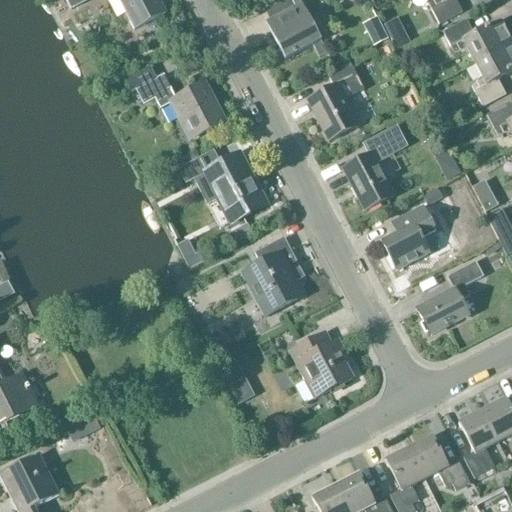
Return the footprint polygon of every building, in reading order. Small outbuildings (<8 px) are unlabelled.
[(46,0),(48,3),(52,0),(64,0),(70,11),(91,0),(117,0),(134,32),(166,15),(158,0),(46,0)] [(434,0),(428,7),(439,27),(462,15),(454,0),(434,0)] [(301,6),(265,24),(285,62),(312,47),(321,43),(301,6)] [(453,54),(468,52),(475,66),(511,47),(500,24),(474,38),(466,23),(443,35),(453,54)] [(405,38),(393,44),(398,53),(410,47),(405,38)] [(321,43),(312,47),(318,59),(327,55),(321,43)] [(511,74),(511,47),(475,66),(481,77),(471,88),(481,108),(505,95),(498,82),(511,74)] [(414,48),(399,55),(404,67),(419,60),(414,48)] [(335,90),(307,104),(328,144),(359,127),(346,102),(364,93),(350,66),(329,78),(335,90)] [(141,76),(124,84),(130,95),(136,92),(143,106),(155,100),(161,111),(170,106),(177,121),(188,141),(188,142),(202,134),(223,124),(204,87),(176,102),(170,92),(171,91),(163,77),(146,86),(141,76)] [(511,110),(510,106),(487,118),(497,137),(511,135),(511,110)] [(394,130),(375,140),(380,151),(343,171),(365,214),(395,198),(377,165),(405,150),(394,130)] [(446,136),(446,144),(458,144),(459,136),(446,136)] [(231,225),(266,207),(240,157),(216,169),(211,159),(184,172),(192,187),(207,179),(231,225)] [(456,169),(442,176),(446,184),(460,177),(456,169)] [(397,238),(382,246),(396,273),(428,257),(421,243),(435,235),(422,210),(391,226),(397,238)] [(502,213),(487,222),(496,239),(511,231),(502,213)] [(248,227),(237,232),(242,241),(252,236),(248,227)] [(284,240),(255,255),(261,267),(248,274),(270,316),(303,298),(296,284),(304,279),(284,240)] [(195,257),(184,263),(188,272),(200,266),(195,257)] [(475,263),(447,278),(455,293),(417,313),(430,338),(466,319),(461,308),(472,301),(466,289),(484,280),(475,263)] [(0,304),(16,296),(9,284),(0,288),(0,304)] [(344,354),(338,343),(331,347),(325,336),(290,354),(314,401),(352,381),(339,356),(344,354)] [(236,357),(222,365),(242,401),(256,394),(236,357)] [(0,428),(36,410),(21,379),(4,387),(0,380),(0,428)] [(511,415),(505,402),(482,414),(498,445),(511,437),(511,415)] [(493,471),(484,452),(498,445),(482,414),(459,426),(474,455),(463,460),(473,481),(493,471)] [(96,420),(80,428),(86,440),(102,432),(96,420)] [(452,486),(455,494),(470,486),(458,463),(447,469),(432,440),(409,451),(425,482),(437,476),(444,490),(452,486)] [(401,492),(390,498),(396,511),(414,511),(411,506),(419,502),(412,488),(425,482),(409,451),(386,463),(401,492)] [(35,511),(35,510),(60,497),(40,458),(0,477),(0,478),(16,511),(35,511)] [(363,511),(390,511),(385,500),(374,506),(359,477),(336,489),(347,511),(363,511),(364,511),(363,511)] [(347,511),(336,489),(313,500),(318,511),(347,511)]
